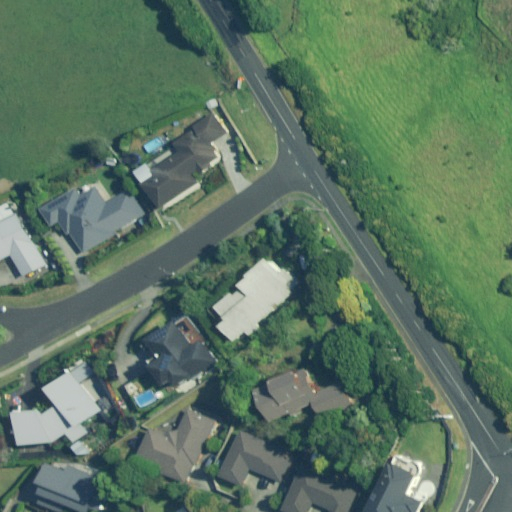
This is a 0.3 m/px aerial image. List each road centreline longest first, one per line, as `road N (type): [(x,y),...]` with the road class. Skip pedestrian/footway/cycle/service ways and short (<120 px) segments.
road 1 (tertiary): [(509,467),(311,159)]
road 2 (residential): [(0,333),(96,297),(311,159)]
road 3 (tertiary): [(311,159),(210,0)]
